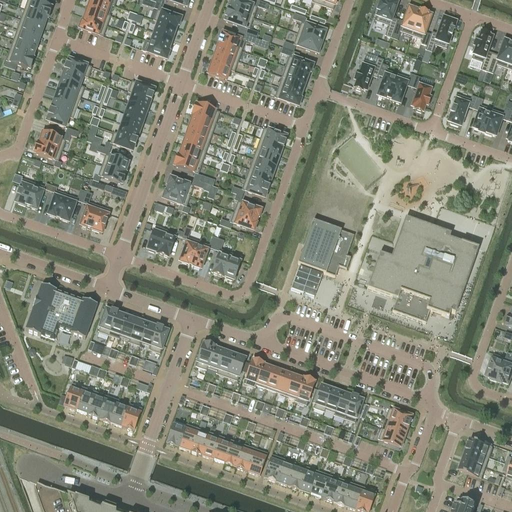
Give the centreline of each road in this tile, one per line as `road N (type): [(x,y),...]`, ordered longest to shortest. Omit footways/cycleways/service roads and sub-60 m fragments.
road 1 (residential): [(118,257),(242,293),(317,91)]
road 2 (residential): [(191,318),(430,404),(408,473)]
road 3 (residential): [(209,0),(118,257)]
road 4 (residential): [(168,387),(408,473)]
road 5 (residential): [(70,0),(16,146),(0,156)]
road 6 (residential): [(511,401),(476,388),(471,376),(511,263)]
road 7 (residential): [(118,257),(0,211)]
road 8 (residential): [(437,483),(456,421),(511,440)]
road 9 (residential): [(471,15),(430,131)]
road 10 (residential): [(128,501),(168,387)]
